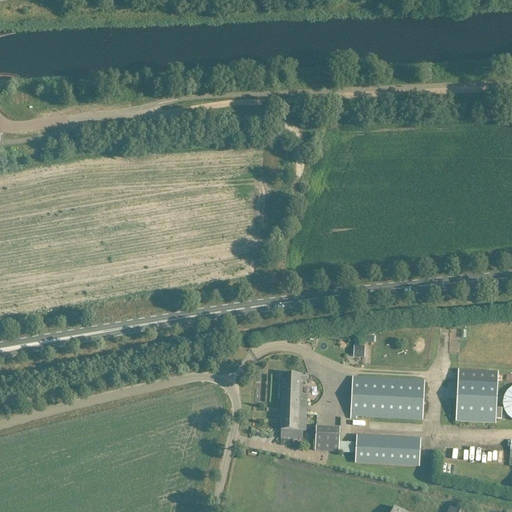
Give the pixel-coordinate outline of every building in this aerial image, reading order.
[(355,347),(354,357),(364,357),(364,348),(355,347)] [(459,382),(457,422),(495,424),(497,384),(498,374),(498,372),(459,371),(459,382)] [(307,375),(283,374),(280,439),(292,439),(292,431),(306,432),(307,395),(302,394),(303,383),(306,383),(307,375)] [(421,421),(423,382),(353,379),(351,418),(421,421)] [(511,387),(507,392),(504,397),(503,404),(504,410),(507,416),(511,420),(511,387)] [(355,463),(419,467),(421,440),(357,436),(357,444),(339,443),(340,428),(316,427),(315,452),(356,453),(355,463)]
